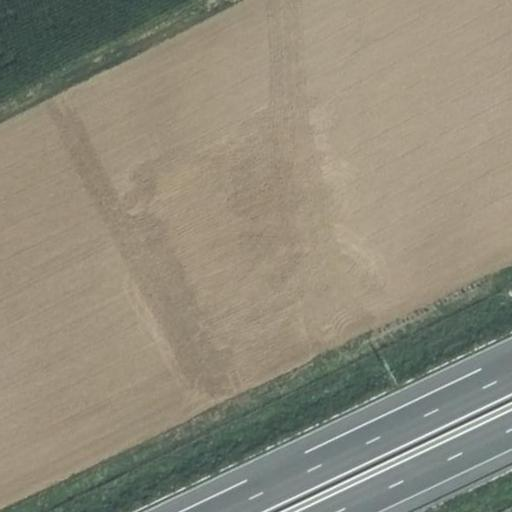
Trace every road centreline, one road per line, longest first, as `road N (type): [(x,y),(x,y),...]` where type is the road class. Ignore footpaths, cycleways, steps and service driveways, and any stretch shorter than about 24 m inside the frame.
road 1 (motorway): [(511,371),(216,511)]
road 2 (track): [(0,114),(221,0)]
road 3 (motorway): [(335,511),(511,428)]
